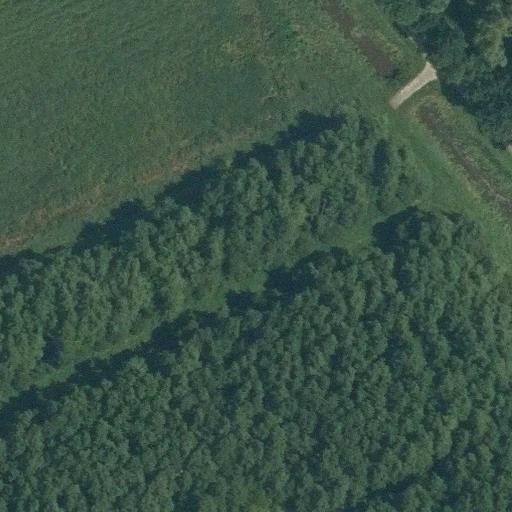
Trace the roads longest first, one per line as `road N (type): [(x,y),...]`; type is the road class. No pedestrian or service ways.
road 1 (track): [(0,419),(462,202)]
road 2 (track): [(442,63),(385,109),(462,202)]
road 3 (unclassified): [(385,0),(511,141)]
